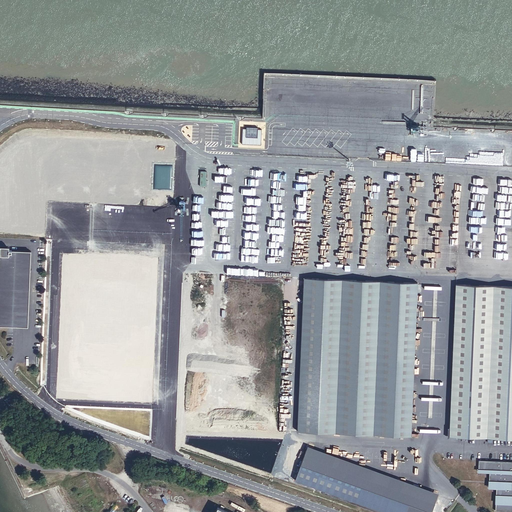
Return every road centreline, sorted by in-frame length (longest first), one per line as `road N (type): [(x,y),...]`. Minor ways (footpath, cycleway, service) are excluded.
road 1 (unclassified): [(511,173),(209,158),(168,129),(32,114)]
road 2 (unclassified): [(0,362),(57,414),(329,511)]
road 3 (unclassified): [(148,511),(104,472),(32,466),(13,454),(0,429)]
